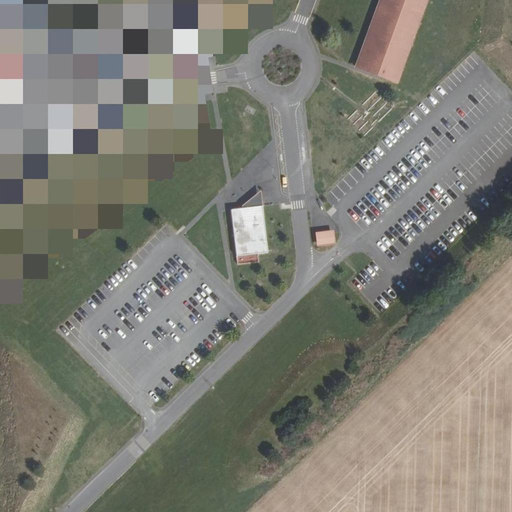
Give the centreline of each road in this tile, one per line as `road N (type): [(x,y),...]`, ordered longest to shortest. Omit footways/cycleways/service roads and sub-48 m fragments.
road 1 (unclassified): [(73,511),(306,282),(285,100)]
road 2 (unclassified): [(285,100),(311,81),(312,59),(299,42),(267,39),(252,55),(249,75)]
